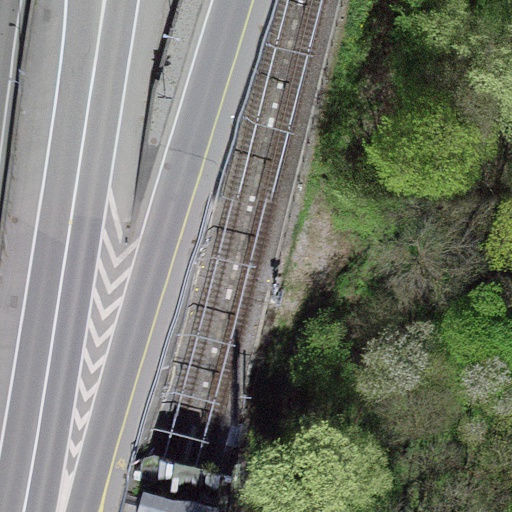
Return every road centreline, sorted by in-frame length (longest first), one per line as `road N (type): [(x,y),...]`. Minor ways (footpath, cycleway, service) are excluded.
road 1 (primary): [(71,511),(233,0)]
road 2 (trunk): [(77,0),(0,511)]
road 3 (trunk): [(47,511),(81,341),(117,0)]
